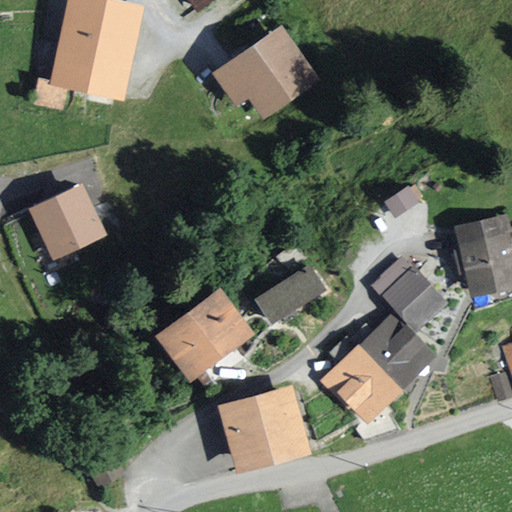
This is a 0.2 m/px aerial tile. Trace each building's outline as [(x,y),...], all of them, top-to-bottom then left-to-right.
[(122,100),(141,8),(101,0),(66,0),(49,85),(122,100)] [(188,0),(199,14),(216,0),(188,0)] [(249,98),(266,120),(319,81),(279,28),(212,78),(235,109),(249,98)] [(56,261),(111,234),(85,182),(31,208),(56,261)] [(383,208),(392,221),(413,207),(404,194),(383,208)] [(511,269),(499,220),(449,232),(468,306),(511,294),(511,269)] [(244,289),(270,328),(322,295),(296,255),(244,289)] [(369,291),(413,335),(442,306),(398,262),(369,291)] [(151,341),(187,389),(252,341),(217,292),(151,341)] [(431,359),(386,317),(319,387),(364,430),(431,359)] [(511,332),(509,333),(511,342),(511,346),(502,349),(511,385),(511,332)] [(311,454),(293,386),(218,407),(237,474),(311,454)]
